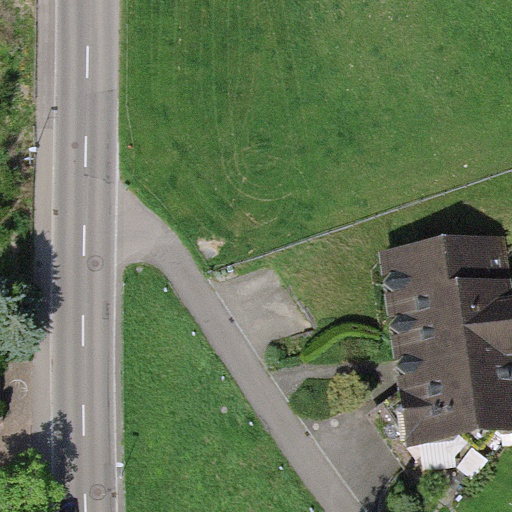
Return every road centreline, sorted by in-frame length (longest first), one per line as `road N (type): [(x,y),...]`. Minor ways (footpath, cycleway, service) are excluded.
road 1 (residential): [(349,511),(184,268),(149,238),(87,227)]
road 2 (tertiary): [(87,227),(87,511)]
road 3 (tertiary): [(88,0),(87,227)]
